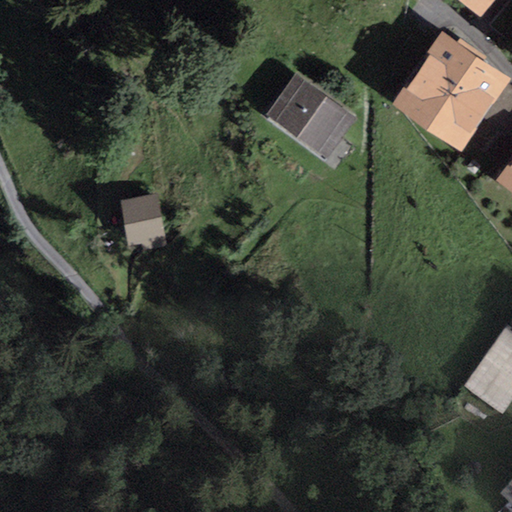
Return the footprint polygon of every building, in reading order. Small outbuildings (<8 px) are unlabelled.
[(408,94),(461,131),(499,77),(479,63),(485,55),(467,42),(461,50),(446,39),(408,94)] [(299,76),(275,109),(328,147),(352,115),(299,76)] [(511,106),(511,104),(500,96),(488,113),(501,122),(511,106)] [(151,245),(165,243),(157,195),(130,200),(136,237),(150,235),(151,245)] [(511,329),(470,387),(504,411),(511,400),(511,329)]
